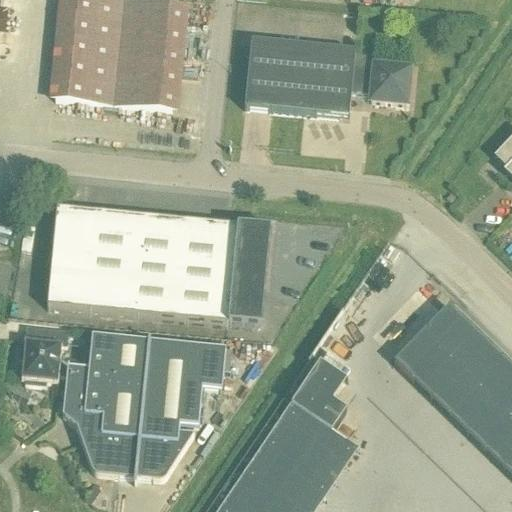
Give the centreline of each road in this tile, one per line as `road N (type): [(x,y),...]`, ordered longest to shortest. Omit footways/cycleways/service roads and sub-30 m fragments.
road 1 (unclassified): [(511,298),(435,224),(381,198),(14,155),(0,181)]
road 2 (unknown): [(14,155),(38,8)]
